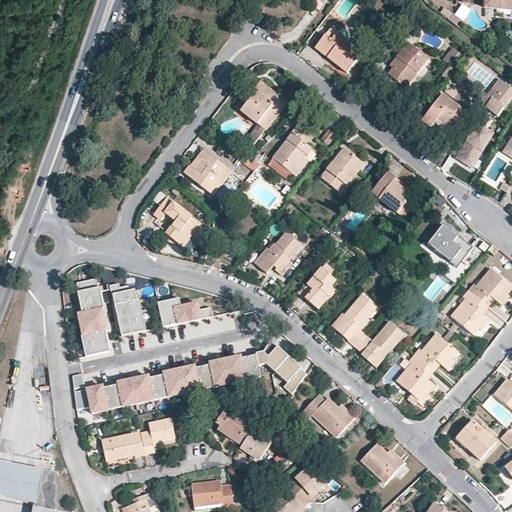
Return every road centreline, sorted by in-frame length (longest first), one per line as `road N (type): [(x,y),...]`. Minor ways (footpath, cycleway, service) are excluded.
road 1 (residential): [(117,256),(129,212),(239,66),(254,57),(269,57),(320,88),(511,242)]
road 2 (residential): [(414,442),(246,294),(117,256)]
road 3 (unclassified): [(8,511),(29,444),(51,267)]
road 4 (residential): [(51,267),(60,402),(88,496)]
road 5 (primary): [(103,0),(41,197)]
road 6 (primary): [(54,179),(120,0)]
road 7 (residential): [(414,442),(511,328)]
road 8 (residential): [(215,459),(88,496)]
